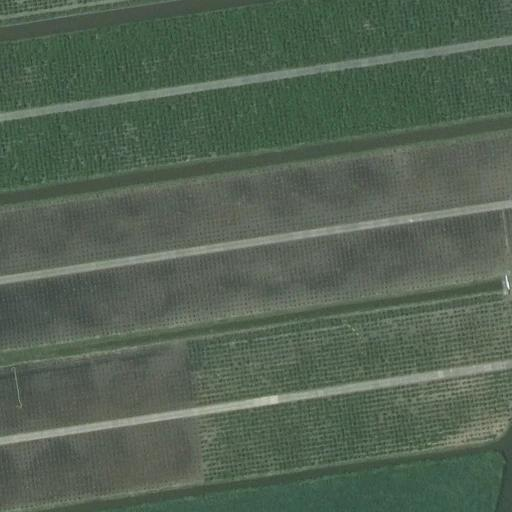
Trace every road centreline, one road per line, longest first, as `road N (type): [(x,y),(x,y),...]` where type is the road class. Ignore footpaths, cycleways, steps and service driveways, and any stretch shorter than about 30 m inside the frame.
road 1 (track): [(0,119),(511,40)]
road 2 (track): [(511,203),(0,280)]
road 3 (track): [(0,375),(511,299)]
